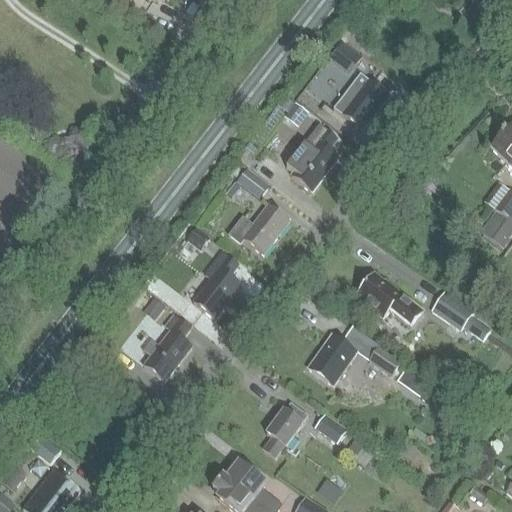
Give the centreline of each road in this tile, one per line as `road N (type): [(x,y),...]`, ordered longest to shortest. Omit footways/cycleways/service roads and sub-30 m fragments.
road 1 (unclassified): [(105,511),(333,223),(511,26)]
road 2 (trunk): [(0,427),(330,0)]
road 3 (residential): [(0,326),(219,0)]
